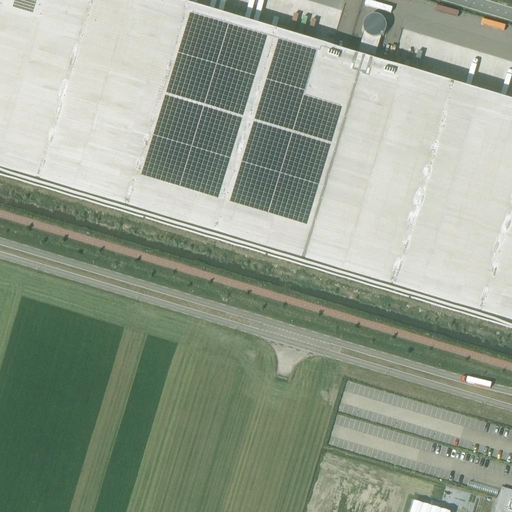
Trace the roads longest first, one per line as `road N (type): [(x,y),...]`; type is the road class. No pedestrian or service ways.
road 1 (tertiary): [(0,255),(511,407)]
road 2 (tertiary): [(511,391),(0,242)]
